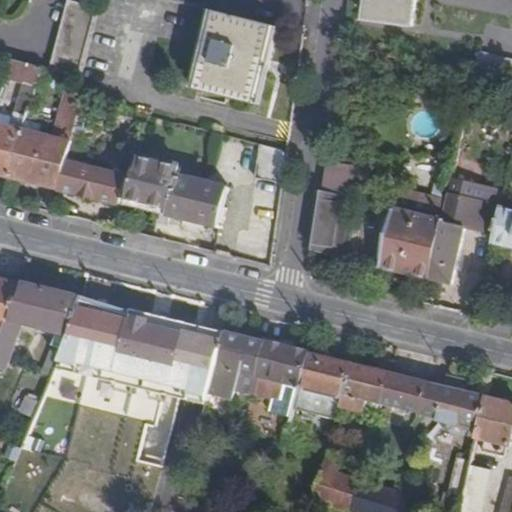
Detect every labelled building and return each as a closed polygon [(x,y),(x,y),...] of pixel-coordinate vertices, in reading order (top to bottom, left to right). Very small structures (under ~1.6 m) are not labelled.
[(369,0),(366,20),(413,25),(416,0),(369,0)] [(72,3),(53,71),(80,77),(99,9),(72,3)] [(274,26),(218,12),(198,92),(255,106),(274,26)] [(511,63),(480,55),(474,78),(479,79),(511,86),(511,63)] [(12,60),(7,79),(37,87),(44,68),(12,60)] [(55,140),(26,132),(15,179),(60,190),(73,137),(84,95),(69,91),(55,140)] [(0,175),(15,179),(26,132),(0,125),(0,175)] [(60,190),(60,192),(121,206),(128,177),(78,165),(85,140),(73,137),(60,190)] [(287,152),(261,145),(258,179),(283,181),(287,152)] [(181,168),(140,157),(129,198),(172,209),(170,216),(219,227),(228,189),(179,178),(181,168)] [(355,166),(327,162),(314,252),(342,255),(355,166)] [(407,192),(402,211),(433,219),(438,200),(407,192)] [(499,208),(448,196),(442,219),(445,220),(445,222),(430,279),(451,284),(466,227),(493,233),(499,208)] [(172,209),(129,198),(127,205),(170,216),(172,209)] [(383,268),(430,280),(430,279),(445,222),(433,219),(402,211),(398,210),(383,268)] [(511,212),(503,210),(495,242),(511,246),(511,212)] [(0,278),(0,326),(5,328),(23,284),(0,278)] [(5,328),(0,341),(0,368),(8,371),(9,368),(26,326),(68,336),(81,299),(54,292),(23,284),(5,328)] [(35,420),(25,445),(53,455),(64,429),(67,430),(90,375),(76,370),(93,330),(123,338),(142,344),(147,345),(127,400),(123,398),(90,491),(102,495),(130,425),(147,380),(170,320),(153,316),(134,311),(81,299),(68,336),(67,340),(62,355),(53,378),(42,404),(35,420)] [(176,413),(203,422),(208,404),(209,400),(228,333),(206,328),(176,413)] [(228,333),(209,400),(226,405),(236,371),(242,372),(251,340),(228,333)] [(62,355),(67,340),(57,337),(44,375),(53,378),(62,355)] [(251,340),(242,372),(236,393),(251,398),(267,344),(251,340)] [(292,421),(297,409),(311,355),(267,344),(251,398),(274,403),(270,415),(292,421)] [(354,365),(311,355),(297,409),(317,415),(323,394),(344,399),(354,365)] [(393,375),(354,365),(344,399),(342,406),(366,412),(369,401),(385,406),(393,375)] [(430,385),(393,375),(385,406),(421,415),(430,385)] [(442,421),(480,431),(488,398),(467,393),(470,383),(450,378),(447,389),(430,385),(421,415),(421,417),(440,422),(442,421)] [(158,383),(147,380),(130,425),(152,433),(164,403),(153,399),(158,383)] [(35,420),(42,404),(27,398),(21,414),(35,420)] [(511,404),(488,398),(480,431),(479,438),(511,446),(511,404)] [(8,459),(17,463),(23,448),(14,445),(8,459)] [(466,495),(461,511),(485,511),(497,469),(459,459),(450,491),(466,495)] [(314,500),(352,511),(362,482),(323,470),(314,500)] [(401,474),(394,493),(412,499),(418,480),(401,474)] [(394,493),(362,482),(352,511),(408,511),(412,499),(394,493)] [(95,511),(96,511),(67,498),(60,511),(95,511)]
